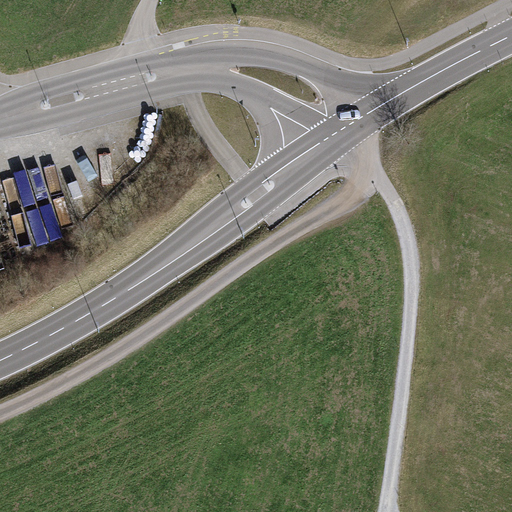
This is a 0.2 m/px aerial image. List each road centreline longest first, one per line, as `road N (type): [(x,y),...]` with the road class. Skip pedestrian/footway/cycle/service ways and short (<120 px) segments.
road 1 (secondary): [(0,361),(153,273),(311,154)]
road 2 (track): [(389,511),(413,266),(400,214),(377,175)]
road 3 (unclassified): [(373,112),(291,61),(238,56),(186,67)]
road 4 (unclassified): [(4,118),(186,67)]
road 5 (unclassified): [(186,67),(248,85),(311,154)]
road 6 (secondary): [(373,112),(511,36)]
